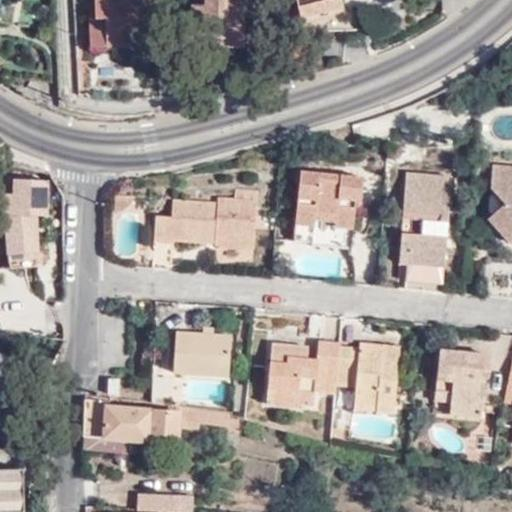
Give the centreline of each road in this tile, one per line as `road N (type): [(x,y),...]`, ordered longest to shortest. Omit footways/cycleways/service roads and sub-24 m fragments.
road 1 (secondary): [(510,0),(464,38),(381,86),(166,151)]
road 2 (residential): [(66,511),(62,428),(77,337),(85,154)]
road 3 (residential): [(166,151),(160,111),(78,103)]
